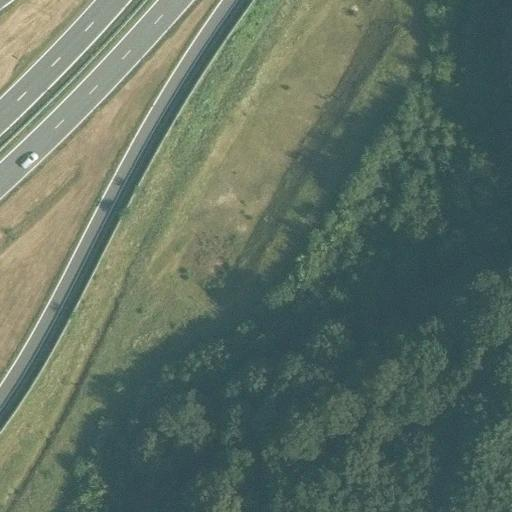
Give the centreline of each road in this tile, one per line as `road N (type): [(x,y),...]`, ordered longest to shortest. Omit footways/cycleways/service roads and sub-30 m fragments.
road 1 (trunk): [(0,394),(142,134),(229,0)]
road 2 (trunk): [(0,182),(176,0)]
road 3 (trunk): [(115,0),(0,117)]
